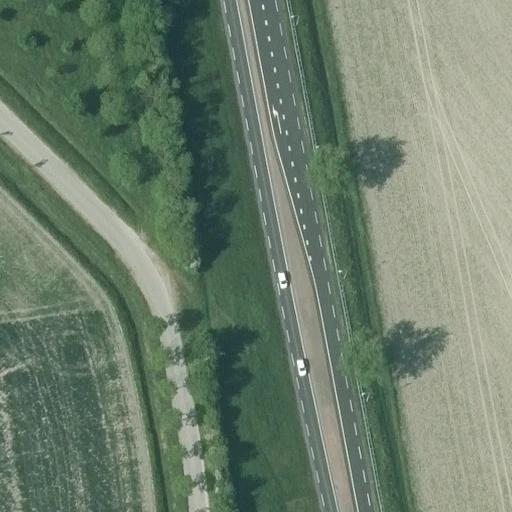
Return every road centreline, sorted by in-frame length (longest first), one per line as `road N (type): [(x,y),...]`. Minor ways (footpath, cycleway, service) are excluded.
road 1 (trunk): [(229,0),(331,511)]
road 2 (trunk): [(364,511),(268,0)]
road 3 (tertiary): [(196,511),(179,385),(149,281),(123,241),(0,119)]
